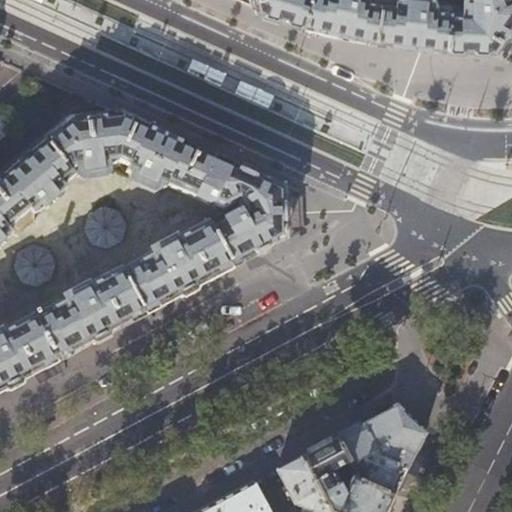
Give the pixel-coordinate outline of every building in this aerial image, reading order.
[(390,40),(398,41),(427,44),(427,43),(444,45),(444,46),(457,46),(495,48),(511,21),(511,0),(251,0),(253,7),(269,12),(301,21),(327,27),(373,38),(373,37),(390,38),(390,40)] [(69,120),(0,177),(0,390),(9,386),(93,341),(183,293),(246,259),(284,239),(283,189),(223,161),(186,145),(143,125),(118,114),(108,115),(69,120)] [(379,415),(362,424),(379,456),(405,469),(416,449),(424,435),(395,407),(379,415)] [(349,431),(335,439),(357,481),(392,497),(399,481),(405,469),(379,456),(362,424),(349,431)] [(317,449),(299,458),(327,511),(385,511),(392,497),(357,481),(335,439),(317,449)] [(327,511),(299,458),(276,471),(294,503),(310,511),(309,511),(327,511)] [(198,511),(268,511),(253,483),(231,494),(198,511)]
